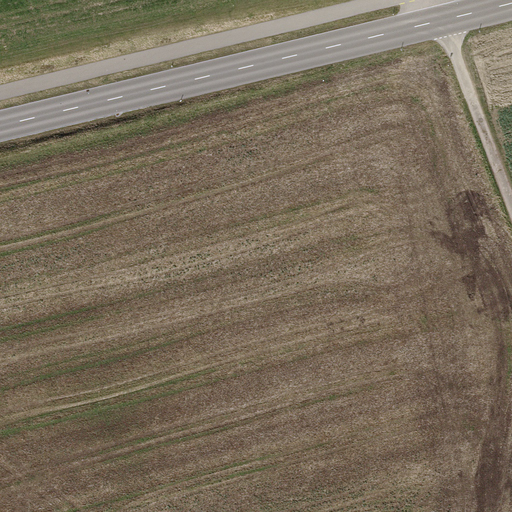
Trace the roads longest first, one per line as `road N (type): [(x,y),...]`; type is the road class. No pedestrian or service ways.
road 1 (tertiary): [(511,3),(0,125)]
road 2 (track): [(511,212),(433,0)]
